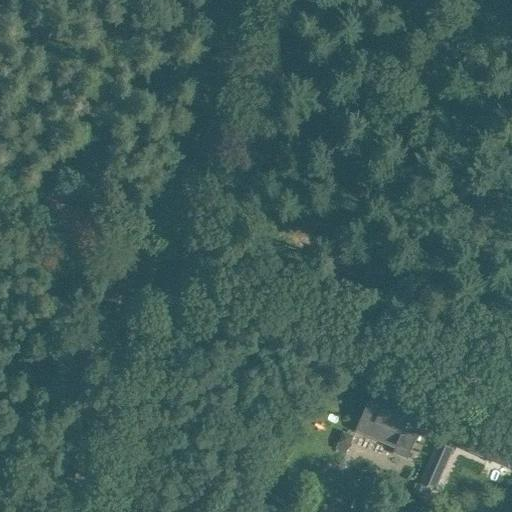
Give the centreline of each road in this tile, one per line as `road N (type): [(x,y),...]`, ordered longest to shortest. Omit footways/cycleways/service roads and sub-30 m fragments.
road 1 (unclassified): [(511,397),(177,245)]
road 2 (unknown): [(108,229),(5,511)]
road 3 (tertiary): [(116,511),(177,245)]
road 4 (tertiary): [(177,245),(239,0)]
road 5 (track): [(146,239),(0,183)]
